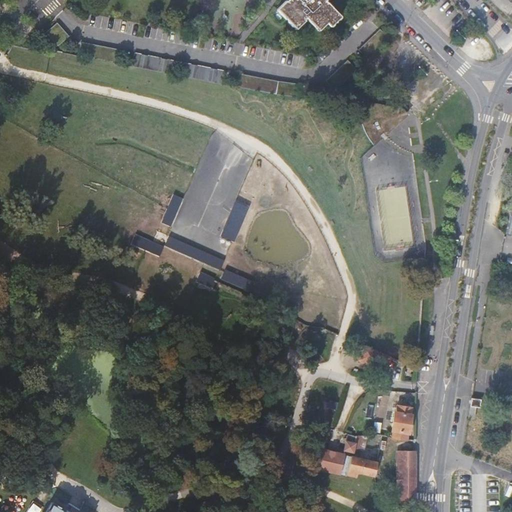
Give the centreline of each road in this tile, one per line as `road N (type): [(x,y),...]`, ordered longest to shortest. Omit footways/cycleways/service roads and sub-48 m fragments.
road 1 (residential): [(491,138),(469,197),(434,460)]
road 2 (residential): [(434,460),(453,390),(491,138)]
